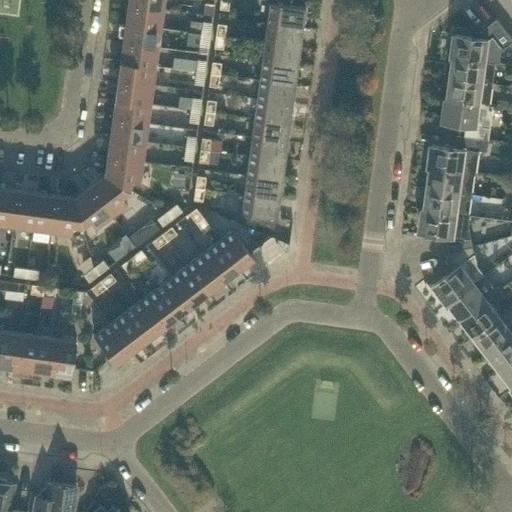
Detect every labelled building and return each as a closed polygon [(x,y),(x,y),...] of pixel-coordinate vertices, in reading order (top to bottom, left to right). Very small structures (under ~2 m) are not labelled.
[(227,9),(228,0),(219,0),(219,7),(227,9)] [(302,27),(304,7),(270,2),(267,22),(302,27)] [(159,27),(162,8),(127,3),(124,22),(159,27)] [(451,55),(496,61),(500,61),(502,49),(511,41),(511,36),(498,18),(479,32),(478,36),(454,33),(451,55)] [(200,32),(209,33),(211,21),(202,20),(200,32)] [(157,46),(159,27),(124,22),(122,41),(157,46)] [(215,34),(224,35),(225,24),(217,22),(215,34)] [(299,46),(302,27),(267,22),(264,41),(299,46)] [(207,46),(209,33),(200,32),(199,44),(207,46)] [(222,48),(224,35),(215,34),(213,46),(222,48)] [(154,65),(157,46),(122,41),(119,60),(154,65)] [(297,65),(299,46),(264,41),(262,60),(297,65)] [(493,82),(496,61),(451,55),(451,56),(454,56),(451,76),(493,82)] [(195,70),(204,71),(205,60),(197,58),(195,70)] [(152,84),(154,65),(119,60),(117,79),(152,84)] [(210,72),(219,73),(220,62),(211,60),(210,72)] [(294,84),(297,65),(262,60),(259,79),(294,84)] [(202,84),(204,71),(195,70),(193,82),(202,84)] [(217,86),(219,73),(210,72),(208,84),(217,86)] [(491,104),(493,82),(451,76),(448,97),(446,97),(446,98),(491,104)] [(149,103),(152,84),(117,79),(114,98),(149,103)] [(291,103),(294,84),(259,79),(257,98),(291,103)] [(190,108),(199,109),(200,98),(192,96),(190,108)] [(147,122),(149,103),(114,98),(112,117),(147,122)] [(205,110),(213,111),(215,99),(206,98),(205,110)] [(289,122),(291,103),(257,98),(254,117),(289,122)] [(491,104),(446,98),(443,120),(466,123),(465,135),(481,138),(489,139),(494,104),(491,104)] [(197,122),(199,109),(190,108),(188,120),(197,122)] [(212,124),(213,111),(205,110),(203,122),(212,124)] [(144,141),(147,122),(112,117),(109,136),(144,141)] [(286,141),(289,122),(254,117),(252,136),(286,141)] [(185,146),(194,147),(195,136),(186,134),(185,146)] [(487,151),(489,139),(481,138),(465,135),(457,134),(455,147),(431,143),(428,165),(476,171),(477,159),(478,159),(480,150),(487,151)] [(141,160),(144,141),(109,136),(107,155),(141,160)] [(199,148),(208,149),(210,138),(201,136),(199,148)] [(284,160),(286,141),(252,136),(249,155),(284,160)] [(192,160),(194,147),(185,146),(183,158),(192,160)] [(207,162),(208,149),(199,148),(198,160),(207,162)] [(139,180),(141,160),(107,155),(104,174),(124,186),(129,178),(139,180)] [(281,179),(284,160),(249,155),(246,174),(281,179)] [(473,193),(476,171),(428,165),(428,166),(431,166),(428,187),(473,193)] [(120,193),(124,186),(104,174),(89,185),(110,213),(126,201),(120,193)] [(194,186),(203,188),(205,176),(196,174),(194,186)] [(279,198),(281,179),(246,174),(244,193),(279,198)] [(94,225),(110,213),(89,185),(74,197),(80,219),(88,217),(94,225)] [(0,222),(13,224),(17,189),(0,186),(0,222)] [(201,200),(203,188),(194,186),(193,198),(201,200)] [(470,214),(473,193),(428,187),(425,208),(470,214)] [(32,226),(36,192),(17,189),(13,224),(32,226)] [(51,229),(55,194),(36,192),(32,226),(51,229)] [(276,217),(279,198),(244,193),(241,213),(276,217)] [(80,219),(74,197),(55,194),(51,229),(70,232),(72,222),(80,219)] [(171,217),(181,210),(176,203),(166,210),(171,217)] [(195,221),(202,216),(195,206),(188,212),(195,221)] [(470,214),(425,208),(423,208),(420,230),(443,234),(443,239),(446,253),(473,246),(469,228),(468,228),(470,214)] [(161,224),(171,217),(166,210),(156,217),(161,224)] [(195,221),(203,231),(210,226),(202,216),(195,221)] [(151,218),(128,235),(135,245),(158,228),(151,218)] [(489,250),(511,234),(511,222),(484,243),(489,250)] [(161,232),(166,239),(176,232),(171,225),(161,232)] [(237,269),(253,257),(232,229),(216,241),(237,269)] [(157,247),(166,239),(161,232),(151,240),(157,247)] [(125,234),(106,247),(115,260),(134,245),(125,234)] [(222,281),(237,269),(216,241),(200,253),(222,281)] [(476,263),(477,262),(473,246),(446,253),(449,265),(452,270),(433,284),(447,302),(484,274),(476,263)] [(130,256),(136,262),(145,255),(140,248),(130,256)] [(207,292),(222,281),(200,253),(185,264),(207,292)] [(126,270),(136,262),(130,256),(121,263),(126,270)] [(92,267),(97,274),(107,266),(102,259),(92,267)] [(191,304),(207,292),(185,264),(170,276),(191,304)] [(25,276),(26,267),(14,266),(13,274),(25,276)] [(37,278),(38,269),(26,267),(25,276),(37,278)] [(88,280),(97,274),(92,267),(83,274),(88,280)] [(100,279),(105,286),(115,279),(110,272),(100,279)] [(497,291),(484,274),(447,302),(447,303),(449,301),(462,318),(488,298),(497,291)] [(176,315),(191,304),(170,276),(155,287),(176,315)] [(5,279),(4,288),(17,290),(18,281),(5,279)] [(96,293),(105,286),(100,279),(90,286),(96,293)] [(42,293),(43,285),(31,283),(30,292),(42,293)] [(43,285),(42,293),(54,295),(55,286),(43,285)] [(161,327),(176,315),(155,287),(139,299),(161,327)] [(80,302),(82,290),(73,289),(71,301),(80,302)] [(475,335),(501,315),(488,298),(462,318),(475,335)] [(145,339),(161,327),(139,299),(124,311),(145,339)] [(71,301),(70,313),(78,314),(80,302),(71,301)] [(488,352),(511,333),(511,312),(509,309),(501,315),(475,335),(488,352)] [(130,350),(145,339),(124,311),(109,322),(130,350)] [(114,362),(130,350),(109,322),(93,334),(114,362)] [(0,364),(12,366),(17,332),(0,329),(0,364)] [(31,369),(36,334),(17,332),(12,366),(31,369)] [(501,369),(511,360),(511,333),(488,352),(501,369)] [(50,372),(55,337),(36,334),(31,369),(50,372)] [(70,374),(75,339),(55,337),(50,372),(70,374)] [(511,360),(501,369),(511,383),(511,387),(511,360)] [(0,475),(0,511),(20,511),(21,509),(9,508),(13,482),(5,481),(6,478),(0,475)] [(71,511),(75,485),(49,481),(47,497),(34,495),(31,511),(71,511)]
